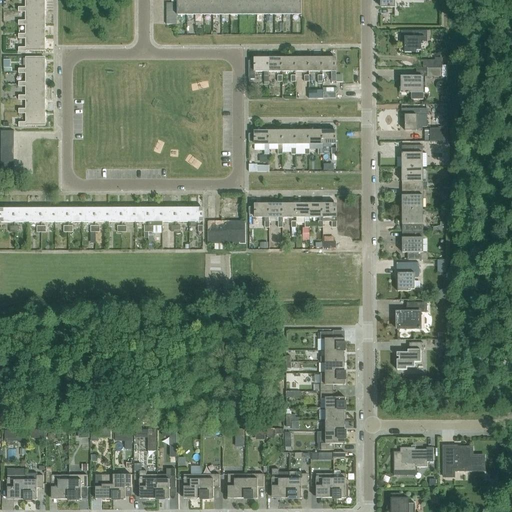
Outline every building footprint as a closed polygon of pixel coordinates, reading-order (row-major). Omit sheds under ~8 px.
[(26,10),(45,10),(44,0),(25,0),(26,8),(19,8),(19,12),(26,12),(26,10)] [(177,0),(177,16),(186,16),(186,0),(177,0)] [(186,0),(186,16),(195,16),(195,0),(186,0)] [(195,0),(195,16),(204,16),(204,0),(195,0)] [(204,0),(204,16),(213,16),(212,0),(204,0)] [(212,0),(213,16),(222,16),(221,0),(212,0)] [(221,0),(222,16),(230,16),(230,0),(221,0)] [(230,0),(230,16),(239,16),(239,0),(230,0)] [(239,0),(239,16),(248,16),(248,0),(239,0)] [(248,0),(248,16),(257,16),(256,0),(248,0)] [(256,0),(257,16),(266,16),(265,0),(256,0)] [(265,0),(266,16),(275,16),(274,0),(265,0)] [(274,0),(275,16),(283,16),(283,0),(274,0)] [(283,0),(283,16),(292,16),(292,0),(283,0)] [(292,0),(292,16),(301,16),(301,0),(292,0)] [(381,0),(381,8),(395,8),(394,0),(381,0)] [(166,4),(166,25),(176,25),(177,4),(166,4)] [(26,24),(45,24),(45,10),(26,10),(26,12),(26,21),(19,21),(19,25),(26,25),(26,24)] [(26,37),(45,37),(45,24),(26,24),(26,25),(26,35),(19,35),(19,39),(26,39),(26,37)] [(405,53),(416,53),(416,51),(421,51),(421,45),(423,45),(425,43),(425,31),(401,31),(401,41),(405,41),(405,53)] [(45,51),(45,37),(26,37),(26,39),(26,48),(19,48),(19,52),(26,52),(26,51),(45,51)] [(269,72),(269,59),(266,59),(266,55),(260,55),(259,59),(255,59),(255,61),(249,61),(249,80),(255,80),(255,72),(264,72),(264,83),(269,83),(269,72)] [(282,72),(282,59),(279,59),(280,55),(273,55),(272,59),(269,59),(269,72),(282,72)] [(295,72),(295,59),(293,59),(293,55),(286,55),(286,59),(282,59),(282,72),(295,72)] [(309,72),(309,59),(306,59),(306,55),(300,55),(299,59),(295,59),(295,72),(309,72)] [(322,72),(322,59),(320,59),(320,55),(313,55),(313,59),(309,59),(309,72),(320,72),(320,76),(318,76),(318,82),(322,82),(323,76),(322,76),(322,72)] [(336,74),(336,72),(336,59),(333,59),(333,55),(327,55),(326,59),(322,59),(322,72),(331,72),(331,82),(336,82),(336,74)] [(26,72),(45,72),(45,58),(26,58),(26,70),(19,70),(19,74),(26,74),(26,72)] [(435,60),(423,60),(423,68),(443,68),(443,58),(435,58),(435,60)] [(441,69),(427,69),(427,78),(441,78),(441,69)] [(45,85),(45,72),(26,72),(26,74),(26,83),(19,83),(19,87),(26,87),(26,85),(45,85)] [(423,100),(423,94),(423,78),(401,78),(401,94),(411,94),(411,100),(423,100)] [(45,99),(45,85),(26,85),(26,87),(26,97),(19,97),(19,101),(26,101),(26,99),(45,99)] [(26,112),(45,112),(45,99),(26,99),(26,101),(26,110),(19,110),(19,114),(26,114),(26,112)] [(417,128),(427,128),(427,109),(401,110),(401,116),(405,116),(405,132),(417,131),(417,128)] [(27,127),(27,126),(45,126),(45,112),(26,112),(26,114),(26,123),(19,123),(19,127),(27,127)] [(269,145),(269,132),(266,132),(266,128),(260,128),(259,132),(255,132),(255,134),(249,134),(249,142),(255,142),(255,145),(264,145),(265,155),(269,155),(269,145)] [(282,145),(282,132),(280,132),(280,128),(273,128),(272,132),(269,132),(269,145),(278,145),(278,155),(282,155),(282,145)] [(296,145),(296,132),(293,132),(293,128),(287,128),(286,132),(282,132),(282,145),(296,145)] [(309,145),(309,132),(306,132),(306,128),(300,128),(299,132),(296,132),(296,145),(309,145)] [(313,132),(309,132),(309,145),(318,145),(318,149),(323,149),(323,145),(322,145),(322,132),(320,132),(320,128),(313,128),(313,132)] [(322,132),(322,145),(332,145),(332,155),(336,155),(336,145),(336,132),(333,132),(333,128),(327,128),(326,132),(322,132)] [(447,129),(443,129),(431,129),(431,142),(447,142),(447,129)] [(401,168),(422,168),(422,146),(401,147),(401,168)] [(401,189),(422,189),(422,168),(401,168),(401,189)] [(402,210),(423,210),(422,189),(401,189),(402,210)] [(269,218),(269,205),(266,205),(266,201),(260,201),(259,205),(255,205),(255,207),(249,207),(249,215),(255,215),(255,218),(265,218),(265,228),(269,228),(269,218)] [(283,218),(282,205),(280,205),(280,201),(273,201),(273,205),(269,205),(269,218),(278,218),(278,228),(283,228),(283,218)] [(296,218),(296,205),(294,205),(293,201),(287,201),(286,205),(282,205),(283,218),(296,218)] [(309,218),(309,205),(307,205),(307,201),(300,201),(300,205),(296,205),(296,218),(309,218)] [(323,218),(323,205),(320,205),(320,201),(314,201),(313,205),(309,205),(309,218),(323,218)] [(323,218),(323,222),(332,222),(332,228),(337,228),(336,218),(336,205),(334,205),(334,201),(327,201),(327,205),(323,205),(323,218)] [(109,222),(108,209),(105,209),(104,205),(98,205),(98,209),(95,209),(95,222),(109,222)] [(122,222),(122,209),(119,209),(119,205),(113,205),(112,209),(108,209),(109,222),(122,222)] [(135,222),(135,209),(132,209),(131,205),(124,205),(124,209),(122,209),(122,222),(135,222)] [(149,222),(149,209),(146,209),(146,205),(140,205),(139,209),(135,209),(135,222),(149,222)] [(162,222),(162,209),(158,209),(157,205),(151,205),(151,209),(149,209),(149,222),(149,226),(149,232),(153,232),(153,226),(162,226),(162,222)] [(175,222),(175,209),(173,209),(173,205),(167,205),(166,209),(162,209),(162,222),(175,222)] [(189,222),(189,209),(185,209),(184,205),(178,205),(178,209),(175,209),(175,222),(189,222)] [(203,222),(203,209),(200,209),(199,205),(193,205),(192,209),(189,209),(189,222),(203,222)] [(5,210),(0,210),(1,223),(10,223),(10,227),(10,233),(15,233),(15,227),(15,223),(14,210),(12,210),(12,206),(6,206),(5,210)] [(28,222),(28,210),(24,210),(23,206),(17,206),(17,210),(14,210),(15,223),(28,222)] [(41,233),(41,210),(39,210),(39,206),(33,206),(32,210),(28,210),(28,222),(37,222),(37,233),(41,233)] [(55,222),(55,210),(51,209),(50,206),(44,206),(44,210),(41,210),(41,233),(46,233),(46,227),(46,222),(55,222)] [(68,222),(68,210),(66,210),(66,206),(59,206),(59,210),(55,210),(55,222),(68,222)] [(82,222),(82,209),(78,210),(77,206),(71,206),(71,209),(68,210),(68,222),(82,222)] [(95,222),(95,209),(92,209),(92,206),(86,206),(85,209),(82,209),(82,222),(95,222)] [(208,209),(207,209),(207,226),(220,226),(220,209),(208,209)] [(220,209),(220,226),(232,226),(232,209),(224,209),(220,209)] [(232,209),(232,226),(245,226),(245,209),(244,209),(240,209),(232,209)] [(402,231),(423,231),(423,210),(402,210),(402,231)] [(220,226),(207,226),(207,244),(208,244),(212,244),(212,243),(220,243),(220,244),(220,226)] [(232,226),(220,226),(220,244),(224,244),(224,243),(232,243),(232,244),(232,226)] [(245,226),(232,226),(232,244),(232,243),(240,243),(244,243),(244,244),(245,244),(245,226)] [(421,253),(423,253),(423,231),(402,231),(402,253),(408,253),(408,260),(421,260),(421,253)] [(332,242),(331,232),(321,232),(321,243),(332,242)] [(419,263),(396,263),(396,274),(397,274),(398,292),(408,292),(408,290),(414,290),(414,278),(419,278),(419,263)] [(382,291),(393,288),(391,283),(380,285),(382,291)] [(443,284),(433,286),(435,295),(445,293),(443,284)] [(427,303),(407,303),(407,313),(397,313),(397,330),(421,330),(421,313),(427,313),(427,303)] [(325,351),(344,351),(345,351),(345,339),(333,339),(333,333),(320,333),(320,340),(325,340),(325,351)] [(408,353),(397,353),(397,370),(407,370),(407,368),(415,368),(415,363),(421,363),(421,351),(423,351),(423,343),(409,343),(409,351),(408,351),(408,353)] [(344,362),(344,351),(325,351),(325,357),(320,357),(320,363),(325,363),(325,362),(344,362)] [(325,374),(345,374),(345,373),(344,373),(344,362),(325,362),(325,363),(325,374)] [(320,392),(333,392),(333,385),(345,385),(345,374),(325,374),(325,385),(320,385),(320,392)] [(325,410),(345,410),(345,398),(333,398),(333,392),(320,392),(320,399),(325,399),(325,410)] [(345,421),(345,410),(325,410),(325,421),(345,421)] [(325,433),(345,432),(345,421),(325,421),(325,433)] [(345,432),(325,433),(325,444),(321,444),(321,451),(333,451),(333,444),(345,444),(345,432)] [(400,452),(393,452),(394,473),(417,473),(417,468),(427,468),(427,463),(433,463),(433,448),(426,448),(426,450),(415,450),(415,448),(400,448),(400,452)] [(472,448),(443,448),(443,478),(454,478),(454,471),(466,471),(466,467),(484,467),(484,456),(472,456),(472,448)] [(175,488),(175,475),(175,469),(166,469),(166,475),(158,475),(158,500),(169,500),(169,488),(175,488)] [(290,499),(290,473),(279,473),(279,469),(272,469),(272,499),(289,499),(290,499)] [(158,500),(158,475),(146,475),(146,471),(139,471),(140,500),(157,499),(157,500),(158,500)] [(308,487),(308,474),(301,474),(301,473),(290,473),(290,499),(302,499),(301,487),(308,487)] [(43,488),(43,476),(37,476),(37,474),(25,474),(25,476),(26,501),(37,501),(37,488),(43,488)] [(334,499),(334,479),(334,474),(316,474),(316,499),(334,498),(334,499)] [(334,479),(334,499),(346,499),(346,498),(347,498),(347,491),(346,491),(346,474),(340,474),(340,479),(334,479)] [(114,476),(114,500),(125,500),(125,488),(131,488),(131,475),(114,476)] [(201,500),(202,500),(202,475),(183,475),(184,499),(201,499),(201,500)] [(202,475),(202,500),(213,500),(213,488),(219,487),(219,475),(202,475)] [(245,500),(246,500),(246,475),(228,475),(228,499),(245,499),(245,500)] [(246,475),(246,500),(257,499),(257,487),(264,487),(263,475),(246,475)] [(25,501),(26,501),(25,476),(7,476),(7,500),(25,500),(25,501)] [(70,480),(69,480),(63,480),(63,476),(51,476),(51,500),(69,500),(70,500),(70,480)] [(70,480),(70,500),(81,500),(81,488),(87,488),(87,476),(69,476),(69,480),(70,480)] [(113,500),(114,500),(114,476),(95,476),(95,500),(113,500)] [(400,494),(391,494),(391,497),(389,504),(391,504),(391,511),(415,511),(415,504),(409,504),(408,499),(400,499),(400,494)]
